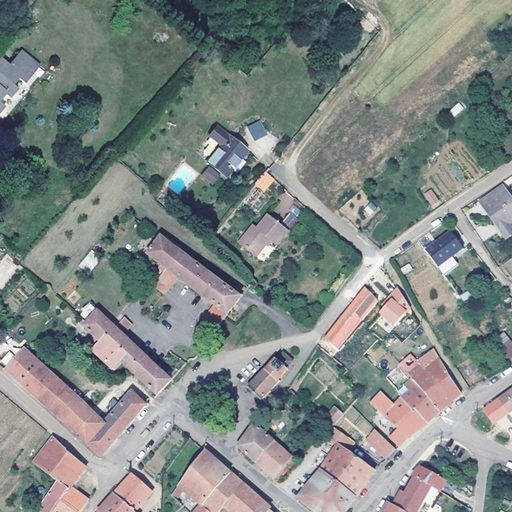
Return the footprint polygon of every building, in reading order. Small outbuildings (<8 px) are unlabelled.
[(16,62),(11,67),(9,70),(0,62),(0,111),(4,107),(0,103),(0,100),(5,94),(9,98),(17,89),(12,84),(18,78),(24,83),(37,67),(29,60),(31,57),(22,49),(13,60),(16,62)] [(0,57),(0,62),(9,70),(11,67),(0,57)] [(31,57),(29,60),(37,67),(40,64),(31,57)] [(463,107),(458,102),(449,111),(453,116),(463,107)] [(260,120),(246,126),(254,141),(267,134),(260,120)] [(246,152),(227,136),(206,161),(225,177),(246,152)] [(209,165),(201,175),(212,185),(220,175),(209,165)] [(266,171),(253,183),(263,193),(275,180),(266,171)] [(511,199),(503,186),(480,202),(507,239),(511,235),(511,230),(508,225),(510,224),(511,222),(511,199)] [(438,202),(431,191),(426,195),(433,205),(438,202)] [(287,205),(293,200),(286,193),(281,198),(287,205)] [(370,202),(363,209),(371,216),(377,208),(370,202)] [(289,213),(298,216),(300,208),(291,205),(289,213)] [(283,225),(293,228),(297,217),(287,213),(283,225)] [(287,231),(268,215),(257,229),(253,225),(239,243),(256,256),(269,239),(276,245),(287,231)] [(436,242),(425,250),(438,267),(452,256),(463,248),(450,231),(436,242)] [(163,234),(160,237),(185,254),(187,252),(163,234)] [(156,260),(154,263),(164,271),(152,285),(163,293),(178,277),(216,305),(198,326),(210,337),(241,297),(205,270),(185,254),(160,237),(147,254),(156,260)] [(436,242),(434,239),(423,248),(425,250),(436,242)] [(101,258),(92,250),(79,265),(88,273),(101,258)] [(458,264),(452,256),(438,267),(444,274),(458,264)] [(511,276),(511,257),(502,266),(511,276)] [(409,263),(400,268),(403,275),(412,270),(409,263)] [(388,298),(390,300),(383,308),(379,313),(393,327),(410,309),(397,288),(388,298)] [(378,301),(363,289),(323,337),(338,349),(378,301)] [(464,302),(471,296),(467,290),(460,296),(464,302)] [(511,300),(506,296),(501,301),(511,312),(511,300)] [(390,300),(388,298),(381,305),(383,308),(390,300)] [(114,370),(122,362),(157,395),(171,380),(122,334),(132,323),(125,317),(115,327),(111,324),(98,311),(94,315),(92,313),(84,321),(82,324),(96,338),(100,341),(98,344),(92,350),(114,370)] [(511,341),(504,331),(495,339),(510,358),(511,357),(511,341)] [(15,357),(7,365),(3,369),(35,396),(53,375),(25,349),(23,347),(15,357)] [(411,354),(399,363),(411,377),(440,411),(461,393),(433,348),(416,360),(411,354)] [(12,354),(9,351),(0,359),(4,362),(12,354)] [(265,367),(246,388),(260,401),(280,381),(280,379),(288,369),(288,367),(292,361),(283,352),(277,357),(276,357),(266,367),(265,367)] [(15,357),(12,354),(4,362),(7,365),(15,357)] [(53,375),(35,396),(100,455),(146,405),(132,391),(104,418),(102,420),(100,418),(53,375)] [(402,385),(408,390),(400,398),(428,421),(440,411),(411,377),(402,385)] [(402,382),(398,378),(393,383),(396,387),(402,382)] [(511,410),(511,389),(484,409),(494,424),(511,410)] [(380,392),(370,402),(397,429),(388,437),(398,446),(428,421),(400,398),(394,405),(380,392)] [(343,415),(334,406),(323,418),(328,424),(332,427),(343,415)] [(254,423),(238,446),(273,478),(286,465),(289,468),(296,461),(254,423)] [(344,435),(336,429),(329,439),(336,445),(344,435)] [(375,429),(366,438),(387,458),(395,448),(375,429)] [(355,443),(344,435),(336,445),(337,445),(348,452),(355,443)] [(41,504),(45,507),(51,511),(52,511),(81,511),(89,501),(71,488),(87,467),(48,441),(26,466),(58,481),(41,504)] [(348,452),(337,445),(320,470),(355,497),(374,471),(348,452)] [(231,473),(205,449),(176,482),(181,485),(201,504),(231,473)] [(289,468),(286,465),(273,478),(276,480),(289,468)] [(412,475),(414,476),(443,493),(451,498),(457,486),(421,466),(412,475)] [(343,511),(355,497),(320,470),(298,498),(315,511),(343,511)] [(245,485),(231,473),(201,504),(210,511),(220,511),(224,507),(226,505),(245,485)] [(132,474),(115,493),(135,511),(136,509),(152,492),(132,474)] [(401,490),(393,504),(406,511),(431,511),(443,493),(414,476),(405,492),(401,490)] [(270,508),(245,485),(226,505),(234,511),(272,511),(269,509),(270,508)] [(135,511),(115,493),(97,511),(135,511)] [(406,511),(393,504),(388,502),(381,511),(406,511)]
